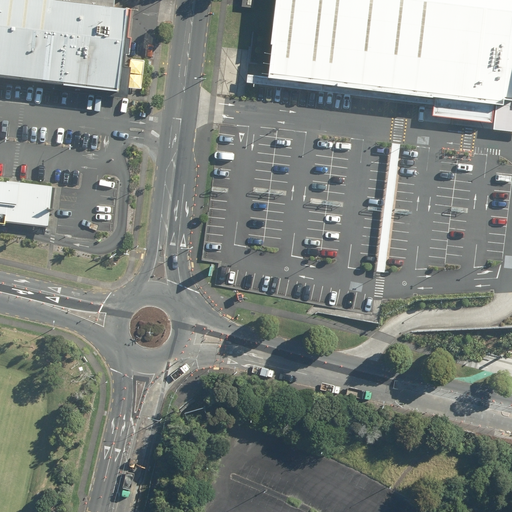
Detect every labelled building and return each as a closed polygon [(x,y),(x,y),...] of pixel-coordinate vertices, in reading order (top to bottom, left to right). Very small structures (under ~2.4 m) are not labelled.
[(133,4),(91,0),(0,0),(0,72),(124,89),(133,4)] [(511,0),(279,0),(270,78),(438,98),(471,102),(499,105),(510,106),(511,98),(511,97),(511,0)] [(471,102),(438,98),(436,115),(497,121),(498,112),(499,105),(471,102)] [(397,144),(393,143),(377,272),(382,272),(385,273),(401,144),(397,144)] [(14,182),(0,180),(0,221),(48,227),(49,222),(52,187),(14,182)]
